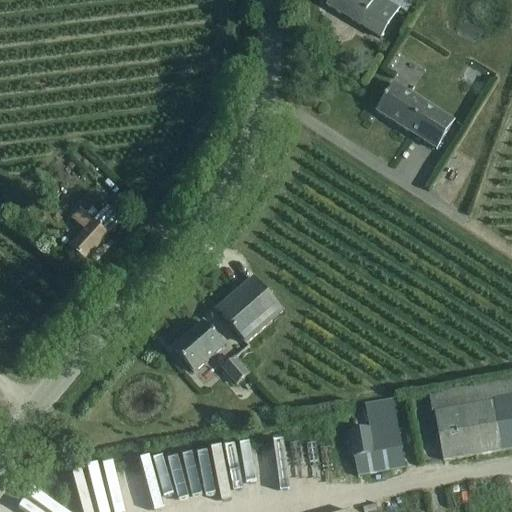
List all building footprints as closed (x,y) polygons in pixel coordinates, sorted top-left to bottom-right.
[(329,0),(327,6),(381,38),(398,10),(384,1),(384,0),(329,0)] [(453,71),(467,81),(474,70),(460,60),(453,71)] [(408,133),(408,134),(436,152),(454,123),(426,105),(425,106),(394,86),(376,113),(408,133)] [(87,233),(71,249),(87,263),(123,225),(107,211),(101,218),(94,212),(100,205),(90,195),(78,208),(81,211),(73,220),(87,233)] [(255,281),(218,312),(246,346),(283,314),(255,281)] [(203,324),(173,350),(194,374),(224,348),(203,324)] [(234,363),(223,372),(237,386),(247,377),(234,363)] [(495,402),(511,399),(511,381),(431,394),(435,413),(464,408),(495,402)] [(511,450),(511,399),(495,402),(504,452),(511,450)] [(369,428),(348,432),(356,476),(404,468),(392,401),(365,406),(369,428)] [(504,452),(495,402),(464,408),(472,457),(504,452)] [(472,457),(464,408),(435,413),(444,462),(472,457)] [(288,477),(299,474),(289,431),(278,434),(288,477)] [(319,434),(321,476),(333,475),(331,433),(319,434)] [(297,438),(308,480),(320,477),(308,435),(297,438)] [(262,440),(252,442),(259,478),(270,476),(262,440)] [(306,508),(306,511),(364,511),(363,501),(306,508)]
